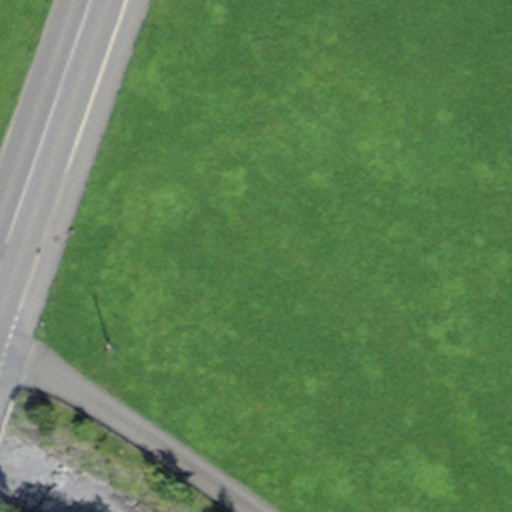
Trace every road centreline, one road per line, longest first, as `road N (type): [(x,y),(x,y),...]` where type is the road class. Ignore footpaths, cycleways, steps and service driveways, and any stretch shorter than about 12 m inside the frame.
road 1 (secondary): [(98,0),(0,290)]
road 2 (track): [(252,511),(0,345)]
